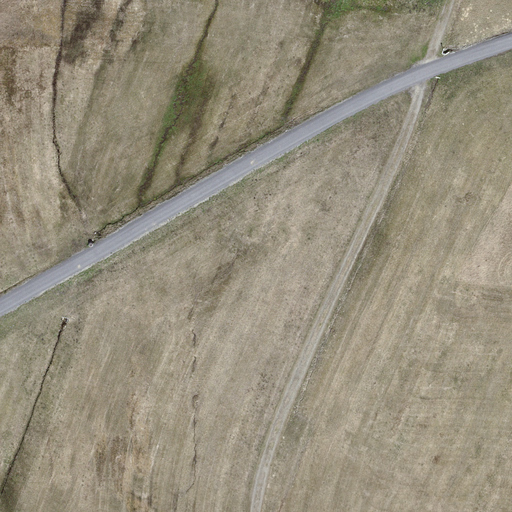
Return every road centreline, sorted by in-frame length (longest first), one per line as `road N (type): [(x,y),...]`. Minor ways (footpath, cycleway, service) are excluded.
road 1 (track): [(0,314),(327,125),(425,75),(511,46)]
road 2 (track): [(263,511),(290,399),(425,75)]
